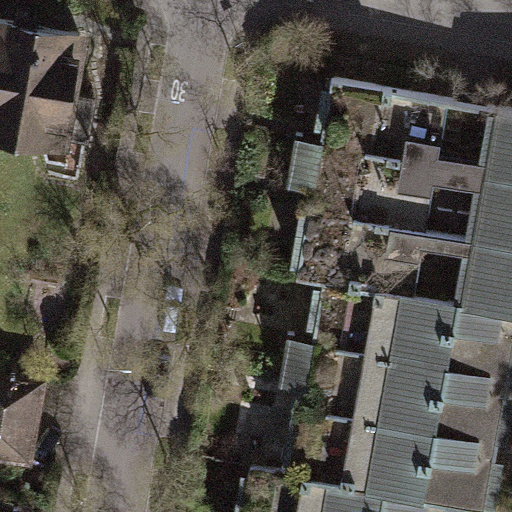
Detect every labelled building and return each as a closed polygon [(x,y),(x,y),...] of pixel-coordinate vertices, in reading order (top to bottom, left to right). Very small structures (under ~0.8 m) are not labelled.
[(78,30),(0,16),(0,121),(15,124),(27,138),(41,140),(56,131),(84,136),(91,95),(67,90),(78,30)] [(297,273),(324,277),(511,309),(511,106),(471,99),(333,76),(324,122),(323,133),(299,129),(290,181),(313,185),(310,201),(297,273)] [(295,429),(288,471),(448,500),(486,506),(493,468),(503,408),(511,359),(511,309),(324,277),(319,306),(314,335),(288,331),(278,383),(303,387),(295,429)] [(0,453),(26,458),(40,377),(0,369),(0,453)] [(446,511),(448,500),(288,471),(249,464),(244,495),(240,511),(446,511)]
